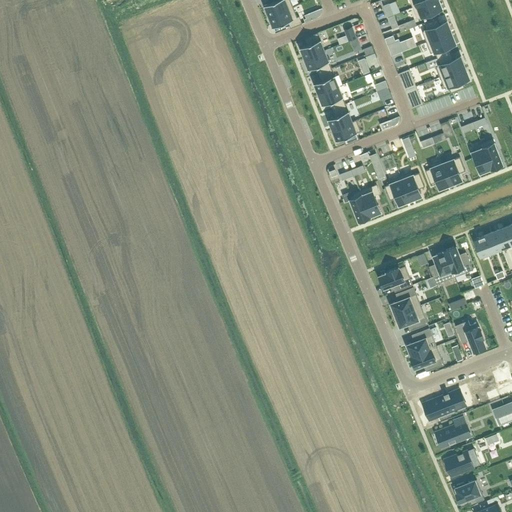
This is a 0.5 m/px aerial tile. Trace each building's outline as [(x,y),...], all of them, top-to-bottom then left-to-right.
[(275,0),(264,5),(268,16),(293,6),(290,0),(275,0)] [(429,0),(413,7),(417,18),(441,8),(437,0),(429,0)] [(389,2),(383,5),(387,16),(393,14),(389,2)] [(293,6),(268,16),(272,27),(287,21),(290,27),(302,23),(299,15),(297,16),(293,6)] [(322,7),(302,15),(305,21),(317,17),(320,15),(321,12),(322,10),(322,7)] [(393,14),(387,16),(392,28),(398,26),(393,14)] [(146,17),(133,22),(136,29),(139,27),(144,39),(163,32),(158,20),(149,23),(146,17)] [(426,29),(421,31),(426,42),(450,32),(446,21),(439,24),(437,17),(423,23),(426,29)] [(355,25),(350,27),(354,38),(359,36),(355,25)] [(163,32),(144,39),(149,51),(145,53),(148,59),(161,54),(158,48),(168,44),(163,32)] [(306,44),(299,47),(304,58),(324,50),(317,32),(303,37),(306,44)] [(450,32),(426,42),(430,53),(434,51),(437,57),(451,52),(448,46),(455,43),(450,32)] [(359,36),(354,38),(358,49),(364,47),(359,36)] [(83,39),(63,47),(69,60),(81,55),(83,61),(95,56),(93,50),(89,52),(83,39)] [(399,39),(394,41),(398,52),(404,50),(399,39)] [(324,50),(304,58),(308,69),(315,66),(317,73),(331,67),(324,50)] [(439,64),(435,65),(439,76),(464,67),(460,56),(453,58),(451,52),(437,57),(439,64)] [(369,60),(363,62),(368,74),(373,71),(369,60)] [(165,64),(152,69),(154,75),(158,74),(163,86),(181,79),(176,67),(167,70),(165,64)] [(88,77),(79,81),(84,93),(102,85),(98,74),(101,72),(99,66),(86,71),(88,77)] [(320,80),(313,82),(318,93),(338,85),(331,67),(317,73),(320,80)] [(464,67),(439,76),(444,87),(448,86),(450,92),(464,87),(462,80),(468,78),(464,67)] [(373,71),(368,74),(372,85),(378,83),(373,71)] [(413,74),(407,76),(412,87),(417,85),(413,74)] [(181,79),(163,86),(167,98),(164,100),(166,106),(179,101),(177,95),(186,91),(181,79)] [(102,85),(84,93),(88,104),(97,101),(100,107),(113,102),(110,96),(107,97),(102,85)] [(338,85),(318,93),(322,104),(328,102),(331,109),(345,103),(338,85)] [(417,85),(412,87),(416,98),(422,96),(417,85)] [(383,96),(377,98),(382,109),(387,107),(383,96)] [(334,115),(327,118),(332,129),(352,121),(352,120),(345,103),(331,109),(334,115)] [(387,107),(382,109),(386,120),(392,118),(387,107)] [(30,108),(11,116),(15,125),(33,118),(30,108)] [(106,122),(96,126),(101,137),(120,130),(115,118),(119,117),(116,110),(103,116),(106,122)] [(484,117),(473,121),(475,127),(487,123),(484,117)] [(33,118),(15,125),(18,134),(37,127),(33,118)] [(352,121),(332,129),(336,140),(342,137),(345,144),(359,139),(356,132),(360,130),(356,119),(352,120),(352,121)] [(473,121),(461,126),(463,132),(475,127),(473,121)] [(37,127),(18,134),(22,143),(40,136),(37,127)] [(120,130),(101,137),(106,149),(115,145),(117,152),(130,147),(128,140),(124,142),(120,130)] [(442,130),(431,134),(433,140),(444,135),(442,130)] [(431,134),(420,139),(422,144),(433,140),(431,134)] [(40,136),(22,143),(25,152),(44,145),(40,136)] [(492,139),(481,143),(482,148),(483,147),(491,167),(490,167),(490,168),(502,164),(492,139)] [(401,146),(390,150),(392,156),(403,151),(401,146)] [(482,148),(472,152),(480,172),(490,167),(491,167),(483,147),(482,148)] [(390,150),(379,155),(381,160),(392,156),(390,150)] [(123,167),(114,170),(119,182),(137,175),(133,163),(136,162),(134,155),(121,160),(123,167)] [(442,162),(442,163),(450,183),(461,179),(458,172),(465,170),(459,156),(442,162)] [(431,167),(425,170),(430,183),(436,181),(439,187),(450,183),(442,163),(442,162),(441,158),(429,163),(431,167)] [(363,164),(351,169),(353,175),(365,170),(363,164)] [(351,169),(339,173),(341,180),(353,175),(351,169)] [(411,170),(400,174),(409,199),(420,195),(418,188),(424,186),(419,172),(412,174),(411,170)] [(391,183),(384,185),(389,199),(396,197),(398,203),(409,199),(400,174),(389,179),(391,183)] [(137,175),(119,182),(123,194),(132,190),(135,197),(148,191),(145,185),(142,186),(137,175)] [(50,177),(38,182),(45,200),(57,196),(59,199),(65,197),(60,184),(54,186),(50,177)] [(29,196),(23,198),(28,212),(34,209),(33,205),(45,200),(38,182),(26,187),(29,196)] [(376,184),(359,191),(369,215),(380,211),(373,194),(379,192),(376,184)] [(359,191),(348,195),(358,220),(370,215),(369,215),(359,191)] [(3,195),(0,196),(0,218),(10,214),(12,218),(18,215),(13,202),(7,205),(3,195)] [(142,212),(130,216),(135,229),(155,222),(150,208),(154,207),(152,201),(140,206),(142,212)] [(504,226),(494,230),(501,247),(511,243),(504,226)] [(494,230),(484,234),(491,251),(501,247),(494,230)] [(484,234),(473,238),(480,255),(491,251),(484,234)] [(455,246),(444,250),(444,251),(454,276),(473,269),(467,255),(460,257),(455,246)] [(437,266),(430,269),(436,283),(454,276),(444,251),(433,255),(437,266)] [(386,272),(379,275),(383,287),(395,282),(398,289),(412,284),(405,265),(398,268),(398,266),(386,271),(386,272)] [(402,298),(390,303),(395,314),(420,304),(413,286),(399,291),(402,298)] [(420,304),(395,314),(399,326),(411,321),(413,328),(428,323),(420,304)] [(468,320),(455,325),(460,339),(468,336),(473,350),(485,346),(482,338),(483,338),(478,326),(477,326),(476,322),(469,324),(468,320)] [(418,339),(406,344),(411,355),(436,345),(429,327),(415,332),(418,339)] [(411,355),(410,355),(415,367),(427,362),(429,369),(444,364),(436,345),(411,355)] [(458,388),(430,399),(437,416),(465,405),(458,388)] [(502,416),(496,418),(499,424),(510,419),(503,404),(498,406),(502,416)] [(455,423),(435,431),(441,446),(464,437),(461,430),(467,427),(462,415),(454,419),(455,423)] [(473,447),(447,457),(451,465),(448,466),(451,475),(473,466),(470,460),(477,458),(473,447)] [(457,486),(455,486),(457,491),(456,492),(459,501),(474,495),(476,502),(484,498),(476,478),(464,483),(464,481),(457,484),(457,486)] [(497,502),(473,511),(474,511),(500,511),(501,510),(500,508),(499,509),(497,503),(498,502),(497,502)]
